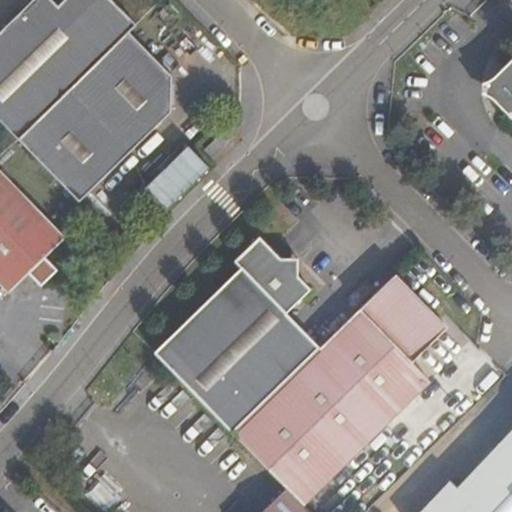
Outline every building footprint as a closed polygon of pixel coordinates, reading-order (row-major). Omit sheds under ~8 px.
[(126,31),(134,23),(111,0),(60,0),(57,4),(53,0),(30,0),(0,29),(0,115),(21,137),(126,31)] [(168,112),(169,73),(126,31),(21,137),(81,198),(168,112)] [(511,55),(506,62),(507,80),(504,91),(493,108),(511,125),(511,55)] [(493,108),(504,91),(507,80),(506,62),(484,83),(482,97),(493,108)] [(207,157),(232,132),(222,120),(197,145),(207,157)] [(66,235),(0,168),(0,284),(8,292),(27,273),(38,285),(55,268),(44,257),(66,235)] [(229,429),(316,343),(283,312),(306,290),(291,275),(291,256),(272,255),(254,237),(232,261),(236,266),(151,351),(229,429)] [(300,500),(427,375),(409,357),(439,327),(440,316),(392,268),(316,343),(229,429),(300,500)] [(511,511),(511,421),(455,480),(448,473),(410,511),(511,511)] [(307,511),(280,485),(252,511),(307,511)]
